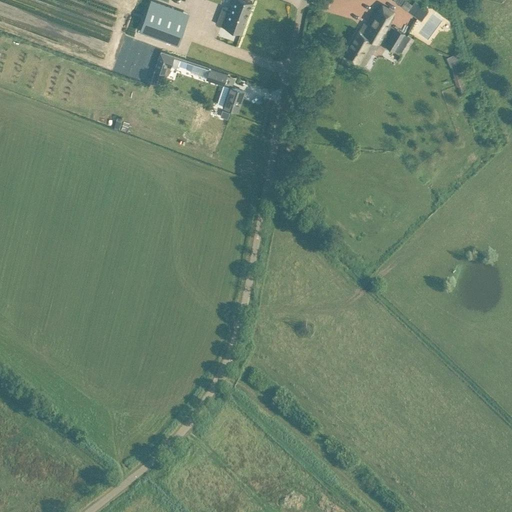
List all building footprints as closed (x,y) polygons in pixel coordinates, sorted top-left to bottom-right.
[(151,0),(140,30),(179,45),(190,14),(151,0)] [(217,24),(231,29),(241,33),(252,2),(247,0),(233,0),(230,9),(223,6),(217,24)] [(412,4),(408,10),(421,20),(428,10),(415,0),(412,4)] [(344,54),(360,63),(370,47),(374,48),(376,43),(378,44),(392,17),(378,8),(362,33),(359,31),(344,54)] [(395,50),(400,53),(410,38),(396,29),(386,46),(394,51),(395,50)] [(446,57),(452,70),(460,66),(454,53),(446,57)] [(206,78),(224,84),(227,74),(209,68),(206,78)] [(454,73),(459,93),(466,91),(460,71),(454,73)] [(223,106),(237,111),(244,91),(230,86),(223,106)]
